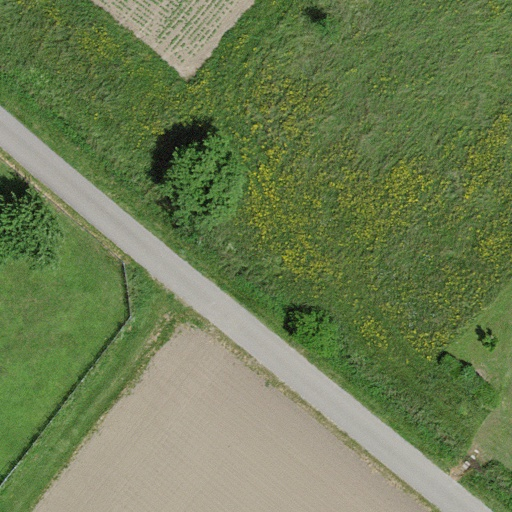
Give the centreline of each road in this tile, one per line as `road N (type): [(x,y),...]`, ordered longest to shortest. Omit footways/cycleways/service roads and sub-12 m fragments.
road 1 (track): [(0,130),(459,511)]
road 2 (track): [(189,287),(10,511)]
